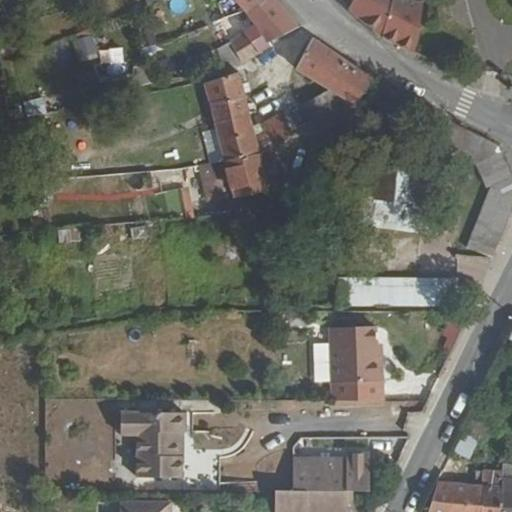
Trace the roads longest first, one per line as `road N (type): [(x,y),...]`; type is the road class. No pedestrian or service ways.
road 1 (tertiary): [(511,279),(397,511)]
road 2 (unclassified): [(308,0),(398,77),(497,120)]
road 3 (unknown): [(497,120),(500,41),(482,0)]
